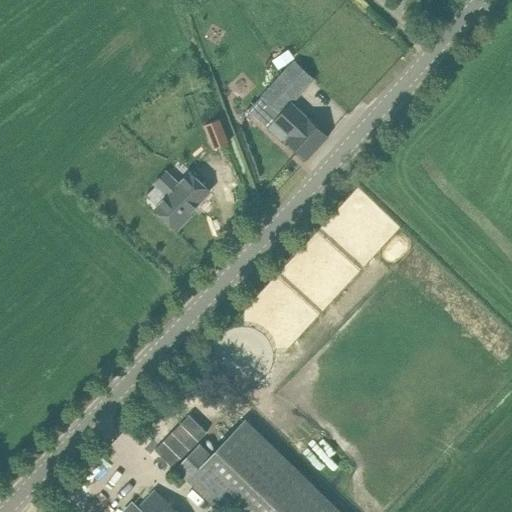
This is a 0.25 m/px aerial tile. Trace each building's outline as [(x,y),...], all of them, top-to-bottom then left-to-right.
[(294,61),(284,72),(261,97),(280,114),(266,129),(283,145),(287,141),(306,159),(327,136),(292,103),(313,79),(294,61)] [(217,119),(205,124),(215,149),(227,144),(228,143),(219,119),(217,119)] [(168,196),(156,209),(177,229),(191,214),(189,213),(210,191),(190,172),(179,184),(167,173),(156,185),(168,196)] [(222,511),(341,511),(245,420),(211,456),(199,444),(176,468),(222,511)] [(177,511),(155,491),(135,511),(177,511)]
